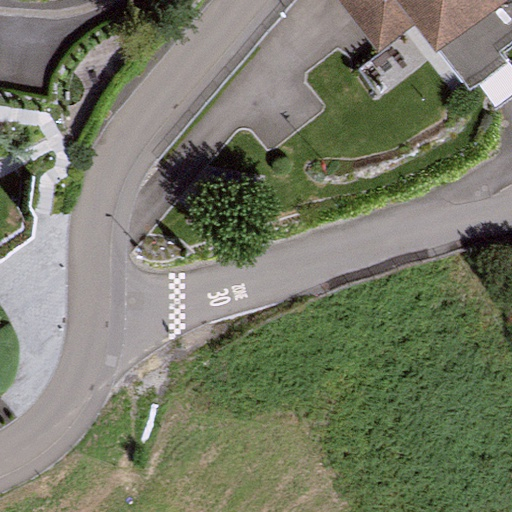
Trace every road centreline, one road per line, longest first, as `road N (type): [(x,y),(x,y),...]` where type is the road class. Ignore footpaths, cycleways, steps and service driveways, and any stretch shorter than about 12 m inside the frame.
road 1 (residential): [(111,301),(284,271),(511,206)]
road 2 (residential): [(111,301),(111,195),(166,88),(243,0)]
road 3 (residential): [(0,458),(86,387),(111,301)]
